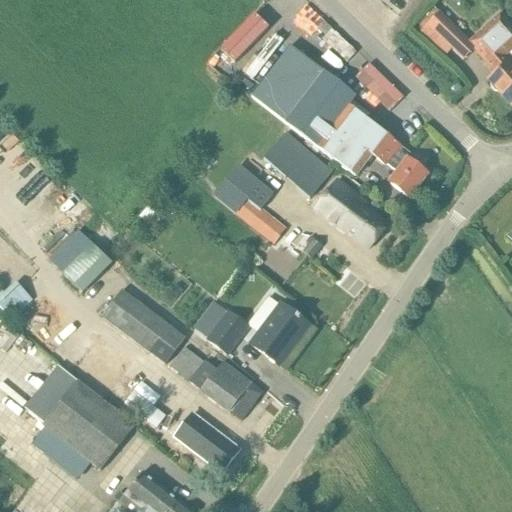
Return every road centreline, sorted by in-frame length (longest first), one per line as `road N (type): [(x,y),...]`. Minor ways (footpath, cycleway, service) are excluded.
road 1 (unclassified): [(259,511),(494,165)]
road 2 (unclassified): [(494,165),(328,0)]
